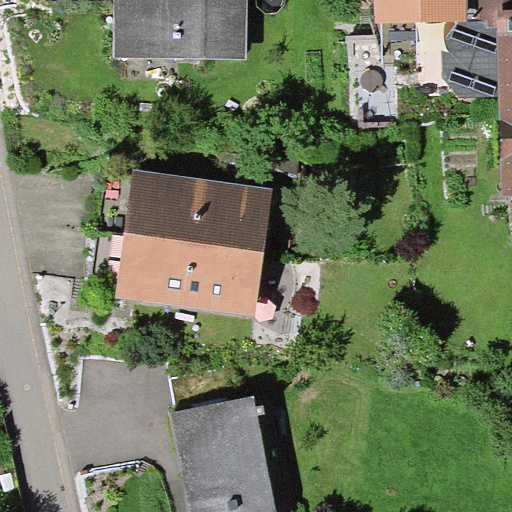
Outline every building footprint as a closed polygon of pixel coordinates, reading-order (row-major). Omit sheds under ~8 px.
[(114,0),(114,44),(174,44),(173,55),(180,57),(236,58),(236,0),(114,0)] [(502,105),(511,104),(511,0),(470,0),(471,29),(457,29),(442,49),(443,79),(459,98),(502,97),(502,105)] [(511,104),(502,105),(504,195),(511,195),(511,104)] [(143,241),(235,254),(242,200),(151,187),(143,241)] [(227,308),(235,254),(143,241),(136,295),(227,308)] [(258,401),(171,418),(178,452),(173,453),(173,456),(178,455),(189,511),(239,511),(247,510),(246,502),(276,496),(258,401)]
